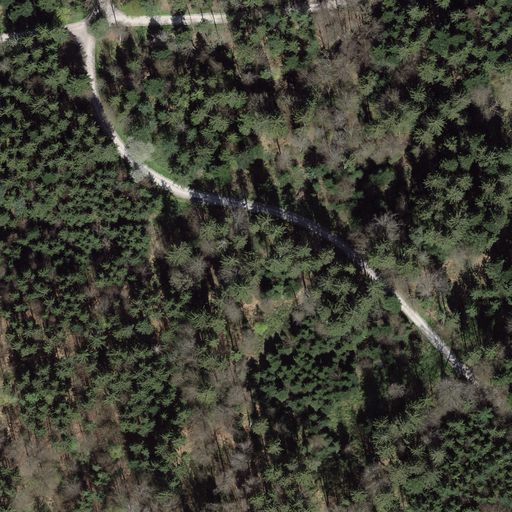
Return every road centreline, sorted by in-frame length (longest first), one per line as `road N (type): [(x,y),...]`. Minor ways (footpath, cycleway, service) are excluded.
road 1 (track): [(94,22),(90,90),(132,161),(175,188),(317,228),(370,267),(511,412)]
road 2 (track): [(223,511),(248,439),(214,326),(218,292),(240,255),(296,218)]
road 3 (track): [(351,0),(236,17),(94,22)]
